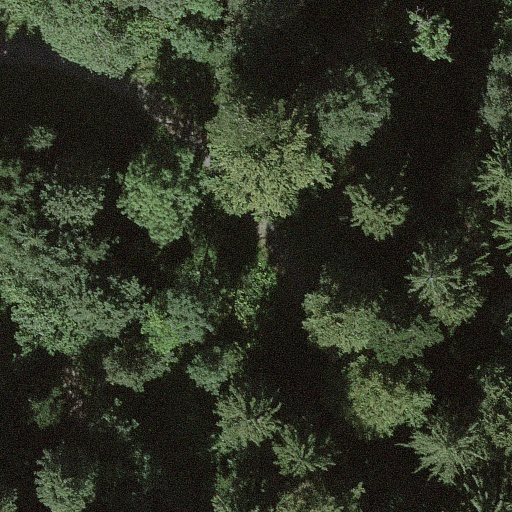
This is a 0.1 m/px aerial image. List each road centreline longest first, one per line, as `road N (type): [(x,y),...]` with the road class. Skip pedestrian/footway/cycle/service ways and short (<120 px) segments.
road 1 (track): [(336,334),(236,183),(153,101),(55,61),(0,49)]
road 2 (track): [(336,334),(417,511)]
